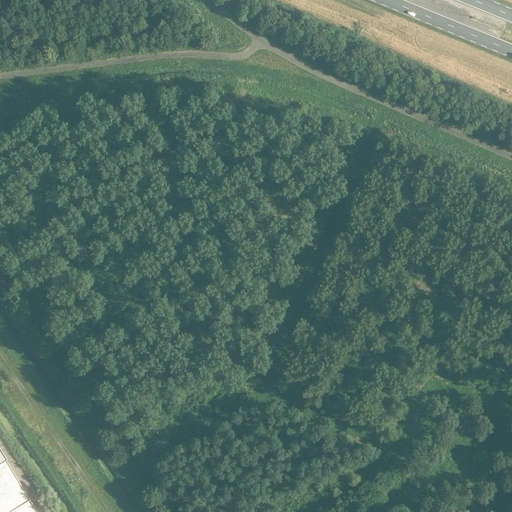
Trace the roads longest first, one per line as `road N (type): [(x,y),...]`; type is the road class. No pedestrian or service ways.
road 1 (track): [(107,511),(0,355)]
road 2 (trunk): [(397,0),(511,46)]
